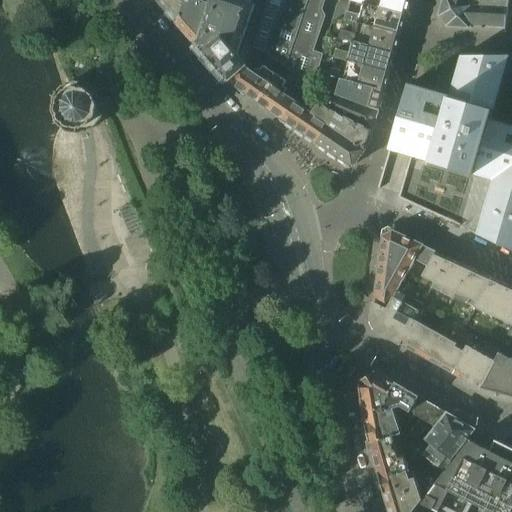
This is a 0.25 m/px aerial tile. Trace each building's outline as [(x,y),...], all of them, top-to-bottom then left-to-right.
[(156,0),(167,13),(177,24),(186,0),(156,0)] [(186,0),(177,24),(196,45),(201,40),(214,0),(186,0)] [(257,6),(250,4),(251,0),(214,0),(201,40),(196,45),(208,59),(229,82),(230,81),(249,66),(244,63),(240,57),(257,6)] [(265,0),(253,40),(255,47),(259,48),(266,51),(300,75),(311,82),(318,87),(325,90),(329,76),(330,75),(320,68),(323,64),(326,53),(317,50),(327,15),(325,8),(327,0),(265,0)] [(407,14),(410,0),(356,0),(368,3),(407,14)] [(446,27),(506,29),(509,0),(445,0),(440,18),(446,27)] [(347,18),(362,22),(401,33),(407,14),(368,3),(364,15),(350,11),(347,18)] [(342,37),(357,42),(396,53),(401,33),(362,22),(359,34),(344,29),(342,37)] [(396,53),(357,42),(354,53),(339,49),(337,56),(352,60),(390,71),(396,53)] [(410,84),(391,149),(392,149),(396,150),(412,155),(413,156),(402,195),(483,219),(478,234),(511,249),(511,55),(463,56),(451,96),(414,85),(410,84)] [(332,74),(331,77),(384,91),(390,71),(352,60),(348,72),(334,67),(332,74)] [(249,66),(230,81),(258,101),(277,74),(266,66),(263,70),(259,68),(256,72),(249,66)] [(277,74),(258,101),(284,119),(296,102),(284,94),(288,88),(284,86),(287,81),(277,74)] [(297,85),(314,97),(318,87),(311,82),(300,75),(297,85)] [(327,90),(337,94),(379,110),(384,91),(331,77),(327,90)] [(72,82),(70,83),(69,84),(68,85),(65,87),(63,88),(60,92),(59,93),(58,95),(57,97),(57,99),(56,101),(56,103),(56,105),(56,107),(56,108),(56,110),(56,112),(57,114),(58,116),(58,118),(59,120),(61,121),(63,124),(68,128),(71,130),(73,130),(76,131),(78,132),(81,132),(86,132),(87,131),(89,131),(91,130),(95,128),(97,127),(99,125),(101,123),(102,120),(105,117),(105,115),(106,114),(106,112),(106,110),(107,108),(107,106),(107,105),(107,104),(106,102),(105,97),(104,95),(103,93),(102,92),(101,90),(100,88),(98,87),(96,86),(94,84),(90,82),(88,82),(86,81),(84,81),(82,81),(78,81),(74,82),(72,82)] [(337,94),(332,108),(373,129),(379,110),(337,94)] [(314,99),(310,108),(330,122),(367,149),(368,149),(373,129),(332,108),(314,99)] [(296,102),(284,119),(299,129),(317,141),(330,122),(310,108),(309,111),(296,102)] [(367,149),(330,122),(317,141),(353,167),(356,165),(367,149)] [(143,228),(127,238),(135,257),(152,250),(143,228)] [(384,236),(382,253),(410,266),(415,258),(429,266),(437,251),(394,231),(384,236)] [(429,266),(423,275),(436,281),(441,271),(447,274),(455,259),(437,251),(429,266)] [(375,301),(387,308),(393,296),(410,266),(382,253),(375,301)] [(436,281),(432,287),(456,298),(465,282),(468,284),(476,269),(455,259),(447,274),(441,271),(436,281)] [(465,282),(456,298),(478,308),(495,277),(476,269),(468,284),(465,282)] [(511,285),(495,277),(478,308),(496,316),(511,288),(511,285)] [(511,288),(496,316),(511,323),(511,288)] [(373,315),(373,316),(373,318),(373,319),(374,321),(374,322),(375,323),(375,325),(376,326),(377,327),(378,328),(379,329),(380,330),(381,331),(382,332),(422,354),(435,330),(415,318),(423,304),(406,294),(402,301),(393,296),(387,308),(375,301),(373,315)] [(493,360),(479,386),(481,388),(511,395),(511,326),(507,335),(511,338),(511,359),(498,351),(493,360)] [(464,329),(460,336),(472,342),(475,335),(464,329)] [(435,330),(422,354),(455,373),(466,352),(457,346),(459,343),(457,342),(446,336),(435,330)] [(450,330),(446,336),(457,342),(460,336),(450,330)] [(466,352),(455,373),(479,386),(493,360),(488,357),(482,354),(469,347),(472,342),(460,336),(457,342),(459,343),(457,346),(466,352)] [(488,342),(482,354),(488,357),(494,346),(488,342)] [(498,351),(500,349),(494,346),(488,357),(493,360),(498,351)] [(362,399),(365,412),(387,408),(387,405),(398,383),(377,371),(361,382),(362,399)] [(410,416),(422,396),(398,383),(387,405),(387,408),(365,412),(371,442),(395,436),(403,433),(399,417),(407,415),(410,416)] [(423,434),(432,423),(442,407),(422,396),(410,416),(416,420),(419,416),(423,417),(414,430),(411,433),(418,437),(420,433),(423,434)] [(478,427),(442,407),(432,423),(438,426),(420,451),(445,470),(449,464),(450,465),(478,427)] [(411,469),(404,445),(406,445),(403,433),(395,436),(371,442),(372,450),(381,478),(408,470),(411,469)] [(412,511),(437,511),(451,488),(495,511),(511,511),(511,445),(496,437),(491,448),(472,437),(412,511)] [(408,470),(381,478),(390,511),(412,511),(423,498),(416,476),(411,478),(408,470)]
